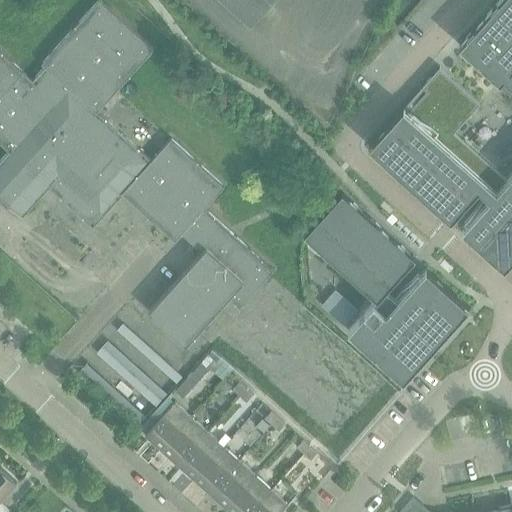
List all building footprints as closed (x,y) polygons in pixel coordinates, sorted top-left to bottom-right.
[(439,66),(369,145),(451,219),(479,187),(491,198),(463,229),(505,267),(511,258),(511,0),(498,0),(459,44),(511,91),(511,173),(507,179),(454,132),(480,103),(439,66)] [(402,377),(469,303),(428,265),(398,298),(386,287),(416,254),(342,187),(304,229),(375,293),(345,326),(402,377)] [(184,397),(210,368),(214,372),(220,365),(213,358),(207,365),(202,361),(176,390),(184,397)] [(233,389),(240,395),(246,388),(239,382),(233,389)] [(246,388),(240,395),(247,401),(253,394),(246,388)] [(145,434),(162,449),(192,416),(175,401),(145,434)] [(265,418),(272,424),(278,417),(271,411),(265,418)] [(192,416),(162,449),(178,464),(208,430),(192,416)] [(278,417),(272,424),(279,430),(285,423),(278,417)] [(263,419),(256,427),(263,433),(270,426),(263,419)] [(208,430),(178,464),(194,478),(224,445),(208,430)] [(297,447),(304,453),(310,445),(303,439),(297,447)] [(224,445),(194,478),(210,492),(240,459),(224,445)] [(310,445),(304,453),(311,459),(317,452),(310,445)] [(240,459),(210,492),(226,507),(256,474),(240,459)] [(0,501),(16,483),(0,468),(0,511),(5,511),(9,509),(0,501)] [(256,474),(226,507),(231,511),(250,511),(272,488),(256,474)] [(272,488),(250,511),(280,511),(289,503),(272,488)] [(400,511),(399,511),(413,511),(422,503),(414,496),(400,511)] [(413,511),(428,511),(430,510),(422,503),(413,511)]
